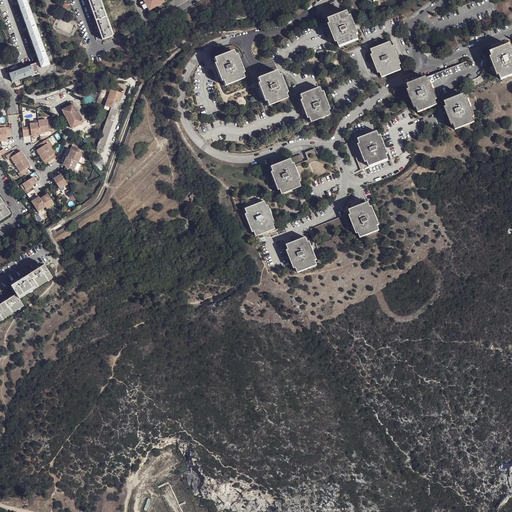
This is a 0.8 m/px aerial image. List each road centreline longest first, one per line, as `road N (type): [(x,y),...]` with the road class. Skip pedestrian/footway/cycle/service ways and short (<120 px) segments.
road 1 (residential): [(422,69),(393,82),(344,123),(332,144),(247,158),(202,145),(181,111),(191,65),(222,43),(282,29),(325,0)]
road 2 (track): [(110,190),(153,207),(172,192),(171,163),(149,118),(169,96)]
road 3 (residential): [(196,0),(100,49),(78,0)]
